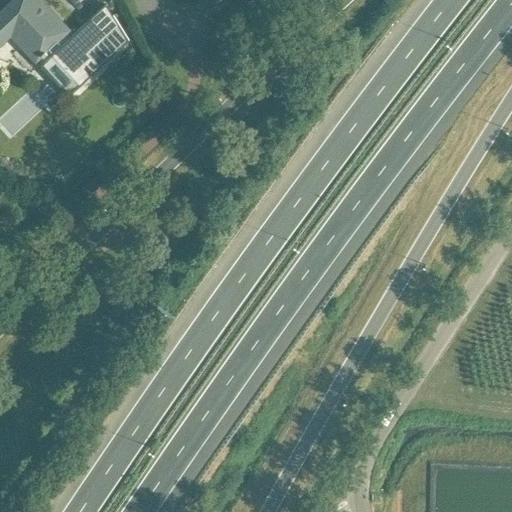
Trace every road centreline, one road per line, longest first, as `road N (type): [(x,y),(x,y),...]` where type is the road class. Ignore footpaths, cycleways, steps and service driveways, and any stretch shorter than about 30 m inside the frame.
road 1 (motorway): [(458,0),(78,511)]
road 2 (motorway): [(144,511),(351,221),(511,15)]
road 3 (primary): [(353,0),(0,332)]
road 4 (primary): [(270,511),(511,107)]
road 5 (unclassified): [(360,511),(359,479),(384,425),(511,232)]
